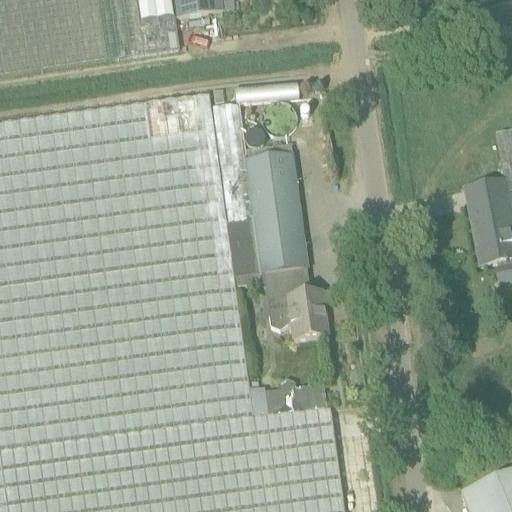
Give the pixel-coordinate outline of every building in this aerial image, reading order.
[(0,0),(0,81),(181,53),(175,22),(222,15),(219,0),(0,0)] [(298,88),(236,91),(236,107),(299,105),(298,88)] [(213,101),(0,129),(0,511),(343,511),(330,414),(326,388),(298,392),(297,387),(287,382),(278,389),(278,394),(261,396),(265,422),(254,424),(235,293),(265,289),(264,279),(278,277),(307,273),(291,159),(244,165),(236,110),(215,113),(213,101)] [(504,185),(465,193),(480,271),(495,268),(499,292),(511,289),(511,134),(495,138),(504,185)] [(289,312),(268,314),(270,332),(280,335),(287,330),(291,329),(293,345),(327,341),(321,297),(288,302),(289,312)] [(511,511),(511,476),(461,497),(466,511),(511,511)]
